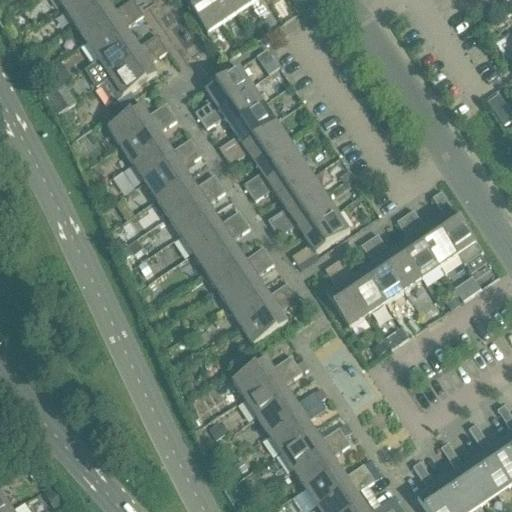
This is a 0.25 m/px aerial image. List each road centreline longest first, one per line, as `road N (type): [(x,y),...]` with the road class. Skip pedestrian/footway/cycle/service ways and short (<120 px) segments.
road 1 (secondary): [(204,511),(0,103)]
road 2 (residential): [(511,368),(422,426),(384,369),(511,281)]
road 3 (residential): [(458,160),(404,196),(302,36)]
road 4 (residential): [(458,160),(363,11)]
road 5 (secondary): [(0,380),(117,511)]
